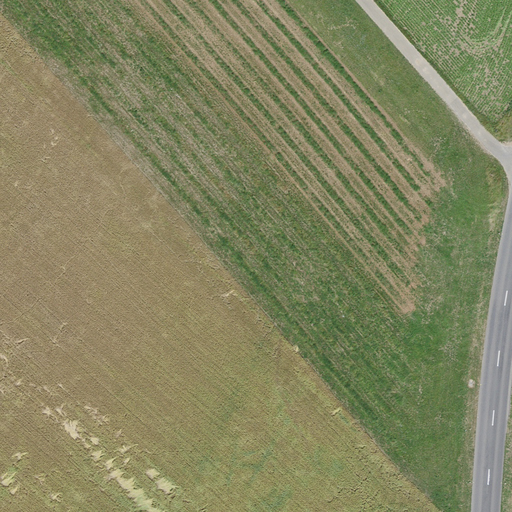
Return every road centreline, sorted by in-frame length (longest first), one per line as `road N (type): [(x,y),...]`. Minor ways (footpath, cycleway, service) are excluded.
road 1 (tertiary): [(511,268),(487,511)]
road 2 (track): [(511,160),(363,0)]
